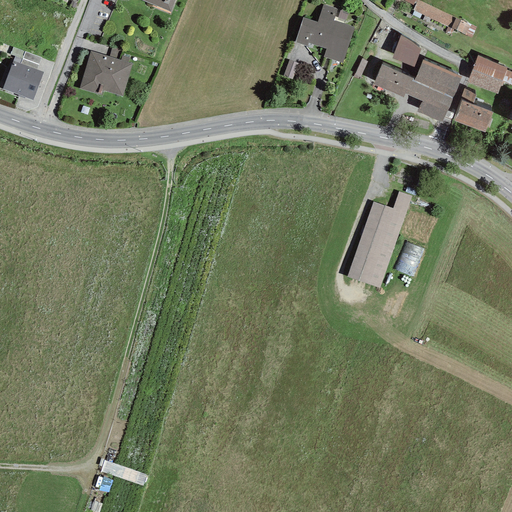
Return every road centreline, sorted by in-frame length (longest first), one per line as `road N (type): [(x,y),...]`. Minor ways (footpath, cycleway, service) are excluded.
road 1 (tertiary): [(431,150),(289,120),(131,142),(85,141),(0,116)]
road 2 (track): [(170,137),(157,247),(101,445),(80,467),(0,465)]
road 3 (residential): [(366,0),(465,65),(431,150)]
road 4 (track): [(389,138),(339,278)]
